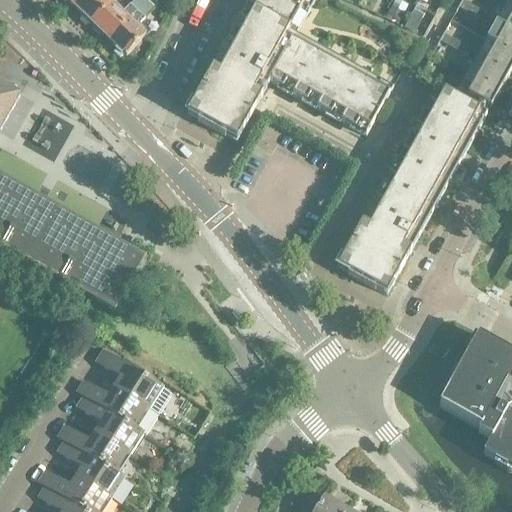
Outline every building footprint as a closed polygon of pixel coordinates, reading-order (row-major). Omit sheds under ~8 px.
[(65,0),(75,9),(83,0),(65,0)] [(91,25),(111,4),(106,0),(83,0),(75,9),(91,25)] [(111,4),(91,25),(109,42),(147,2),(145,0),(135,0),(122,14),(111,4)] [(251,0),(218,60),(187,116),(237,143),(269,84),(366,138),(393,88),(297,35),(316,0),(251,0)] [(462,1),(460,4),(458,9),(472,16),(476,9),(462,1)] [(129,20),(109,42),(126,58),(149,34),(139,24),(145,19),(143,17),(153,7),(147,2),(129,20)] [(511,8),(506,5),(496,24),(511,32),(511,8)] [(476,9),(472,16),(486,24),(490,17),(476,9)] [(404,29),(414,34),(423,16),(413,11),(404,29)] [(511,32),(496,24),(485,43),(511,57),(511,32)] [(444,35),(439,42),(453,50),(458,42),(444,35)] [(472,50),(458,42),(453,50),(467,58),(472,50)] [(511,70),(511,57),(485,43),(475,62),(507,79),(511,70)] [(507,79),(475,62),(465,81),(497,98),(507,79)] [(454,99),(483,116),(487,108),(490,110),(497,98),(465,81),(454,99)] [(0,245),(92,297),(119,250),(43,207),(44,205),(33,199),(32,200),(0,182),(0,131),(20,95),(0,83),(0,245)] [(387,297),(417,242),(486,117),(483,116),(454,99),(437,90),(337,270),(387,297)] [(57,158),(72,126),(47,114),(32,146),(57,158)] [(511,415),(508,414),(511,408),(499,397),(506,384),(511,387),(511,384),(511,355),(478,337),(439,407),(493,437),(483,455),(511,470),(511,415)] [(95,364),(96,365),(117,378),(112,387),(158,417),(172,396),(103,352),(95,364)] [(84,382),(77,393),(76,394),(83,399),(84,398),(143,436),(144,435),(146,436),(158,417),(112,387),(106,396),(84,382)] [(93,432),(130,456),(143,436),(84,398),(83,399),(76,409),(98,423),(93,432)] [(130,456),(93,432),(87,441),(65,427),(57,439),(64,444),(64,443),(117,477),(118,476),(130,456)] [(73,477),(111,501),(124,480),(118,476),(117,477),(64,443),(64,444),(57,454),(79,469),(73,477)] [(104,511),(111,501),(73,477),(68,486),(46,472),(38,484),(44,488),(44,487),(82,511),(104,511)] [(82,511),(44,487),(44,488),(37,499),(57,511),(82,511)] [(346,511),(347,511),(324,498),(316,511),(346,511)]
